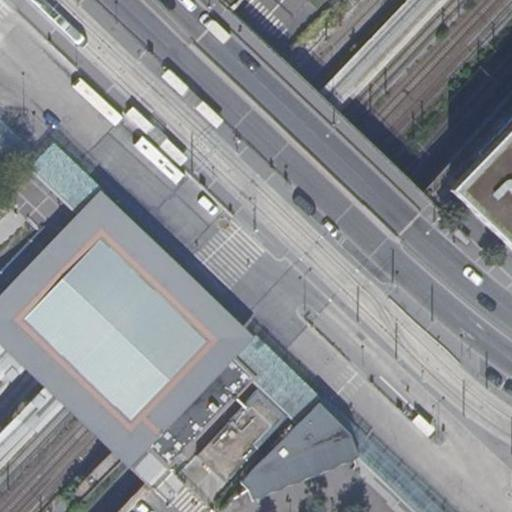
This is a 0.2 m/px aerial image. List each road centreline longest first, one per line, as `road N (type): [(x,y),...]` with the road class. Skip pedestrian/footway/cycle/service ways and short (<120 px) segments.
road 1 (primary): [(120,0),(408,275),(511,359)]
road 2 (primary): [(511,311),(175,0)]
